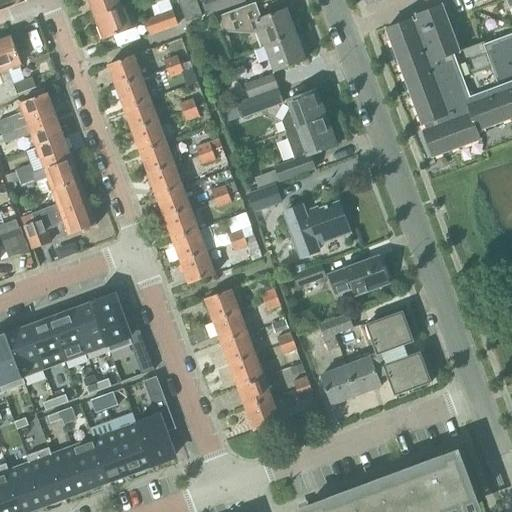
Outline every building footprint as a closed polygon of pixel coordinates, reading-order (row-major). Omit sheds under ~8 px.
[(120,0),(89,0),(96,18),(124,7),(120,0)] [(168,0),(154,0),(156,5),(158,4),(162,15),(146,20),(151,35),(178,25),(168,0)] [(180,0),(188,22),(203,17),(196,0),(180,0)] [(244,0),(202,0),(208,14),(245,1),(244,0)] [(511,0),(507,0),(511,7),(511,34),(486,45),(485,42),(462,51),(444,4),(417,14),(419,20),(414,22),(412,18),(387,28),(423,125),(427,123),(430,130),(424,132),(433,157),(481,139),(479,130),(511,118),(511,0)] [(262,48),(297,35),(287,10),(262,19),(256,3),(218,17),(224,32),(257,34),(262,48)] [(124,7),(96,18),(105,40),(115,36),(119,46),(142,37),(138,27),(132,30),(124,7)] [(12,37),(0,41),(0,72),(10,98),(37,88),(33,78),(14,85),(8,69),(22,64),(19,55),(31,50),(24,31),(12,36),(12,37)] [(297,35),(262,48),(267,62),(270,61),(274,72),(306,60),(297,35)] [(117,88),(144,78),(135,55),(109,65),(117,88)] [(164,61),(167,70),(180,65),(177,56),(164,61)] [(184,74),(180,65),(167,70),(170,79),(184,74)] [(0,72),(0,101),(10,98),(0,72)] [(271,74),(244,84),(249,99),(277,88),(271,74)] [(126,110),(152,100),(144,78),(117,88),(126,110)] [(278,89),(237,104),(242,118),(283,104),(278,89)] [(290,108),(282,121),(286,133),(298,129),(327,118),(317,91),(288,101),(290,108)] [(18,130),(29,126),(56,116),(48,93),(20,104),(24,112),(0,121),(0,126),(3,135),(18,130)] [(193,99),(180,104),(183,112),(196,108),(193,99)] [(134,132),(160,122),(152,100),(126,110),(134,132)] [(196,108),(183,112),(186,122),(199,118),(196,108)] [(64,138),(56,116),(29,126),(37,148),(64,138)] [(298,129),(286,133),(297,160),(311,155),(312,155),(337,146),(327,118),(298,129)] [(141,153),(168,143),(160,122),(134,132),(141,153)] [(18,130),(3,135),(7,144),(21,139),(18,130)] [(64,138),(37,148),(45,170),(72,159),(64,138)] [(150,175),(176,165),(168,143),(141,153),(150,175)] [(196,148),(199,157),(213,151),(209,143),(196,148)] [(216,161),(213,151),(199,157),(203,166),(216,161)] [(297,160),(276,168),(281,182),(316,169),(311,155),(297,160)] [(81,181),(72,159),(45,170),(34,174),(37,182),(48,177),(53,191),(81,181)] [(16,172),(7,175),(9,182),(19,178),(33,173),(30,165),(16,170),(16,172)] [(158,197),(184,187),(176,165),(150,175),(158,197)] [(33,173),(19,178),(23,187),(37,182),(34,174),(33,173)] [(58,205),(22,218),(25,226),(50,217),(89,203),(81,181),(53,191),(58,205)] [(212,191),(216,200),(229,194),(226,186),(212,191)] [(165,217),(192,207),(184,187),(158,197),(165,217)] [(232,203),(229,194),(216,200),(219,208),(232,203)] [(50,217),(25,226),(34,248),(45,244),(52,241),(48,230),(53,228),(66,223),(70,235),(97,226),(89,203),(50,217)] [(303,207),(285,213),(301,258),(319,251),(317,245),(351,232),(340,203),(306,216),(303,207)] [(173,239),(200,229),(192,207),(165,217),(173,239)] [(0,235),(21,228),(18,220),(0,226),(0,235)] [(21,228),(0,235),(0,248),(5,246),(9,258),(29,251),(21,228)] [(182,261),(208,251),(200,229),(173,239),(182,261)] [(242,229),(229,234),(232,243),(245,238),(242,229)] [(245,238),(232,243),(235,252),(249,247),(245,238)] [(190,284),(217,274),(208,251),(182,261),(190,284)] [(355,296),(389,283),(380,258),(331,276),(338,295),(353,289),(355,296)] [(321,265),(294,275),(299,288),(325,278),(321,265)] [(275,288),(261,293),(265,303),(278,298),(275,288)] [(214,320),(241,310),(233,290),(207,299),(214,320)] [(115,296),(92,305),(107,347),(110,354),(132,345),(133,345),(131,340),(115,296)] [(278,298),(265,303),(268,312),(282,307),(278,298)] [(92,305),(71,312),(87,354),(107,347),(92,305)] [(222,342),(249,332),(241,310),(214,320),(222,342)] [(71,312),(50,320),(66,362),(87,354),(71,312)] [(403,312),(366,326),(378,358),(373,360),(380,378),(387,375),(395,397),(433,382),(421,352),(410,357),(405,345),(415,342),(403,312)] [(349,315),(319,326),(329,351),(339,347),(334,335),(354,328),(349,315)] [(286,319),(272,324),(276,334),(290,328),(286,319)] [(50,320),(29,328),(44,370),(66,362),(50,320)] [(29,328),(8,336),(24,378),(44,370),(29,328)] [(231,366),(258,356),(249,332),(222,342),(231,366)] [(278,337),(281,346),(293,342),(290,333),(278,337)] [(0,394),(26,385),(24,378),(8,336),(0,338),(0,394)] [(142,336),(131,340),(133,345),(132,345),(136,355),(148,351),(142,336)] [(297,351),(293,342),(281,346),(284,355),(297,351)] [(239,386),(265,377),(258,356),(231,366),(239,386)] [(372,356),(346,365),(358,396),(383,386),(382,382),(380,378),(373,360),(372,356)] [(346,365),(320,375),(332,405),(358,396),(346,365)] [(246,406),(273,397),(265,377),(239,386),(246,406)] [(294,382),(297,390),(311,386),(307,377),(294,382)] [(109,379),(98,383),(100,391),(112,387),(109,379)] [(89,395),(100,391),(98,383),(86,387),(89,395)] [(311,386),(297,390),(300,399),(314,394),(311,386)] [(114,392),(102,397),(105,404),(107,410),(118,407),(115,400),(117,400),(114,392)] [(66,395),(55,399),(58,407),(69,402),(66,395)] [(102,397),(91,401),(94,408),(105,404),(102,397)] [(273,397),(246,406),(255,431),(282,422),(273,397)] [(46,411),(58,407),(55,399),(44,403),(46,411)] [(71,408),(60,412),(62,420),(74,415),(71,408)] [(51,424),(62,420),(60,412),(48,416),(51,424)] [(142,422),(137,423),(150,460),(152,465),(174,457),(173,452),(159,415),(156,416),(142,422)] [(26,418),(15,422),(18,430),(29,426),(26,418)] [(137,423),(115,431),(131,473),(152,465),(150,460),(137,423)] [(115,431),(94,439),(110,481),(113,480),(114,483),(123,480),(122,477),(131,473),(115,431)] [(94,439),(72,447),(88,489),(110,481),(94,439)] [(72,447),(52,454),(68,497),(88,489),(72,447)] [(50,448),(26,456),(29,463),(45,505),(68,497),(52,454),(50,448)] [(302,510),(302,511),(480,511),(458,453),(302,510)] [(9,470),(8,471),(23,511),(26,511),(27,511),(35,511),(37,511),(36,508),(45,505),(29,463),(9,470)] [(7,464),(0,466),(0,511),(23,511),(8,471),(9,470),(7,464)]
